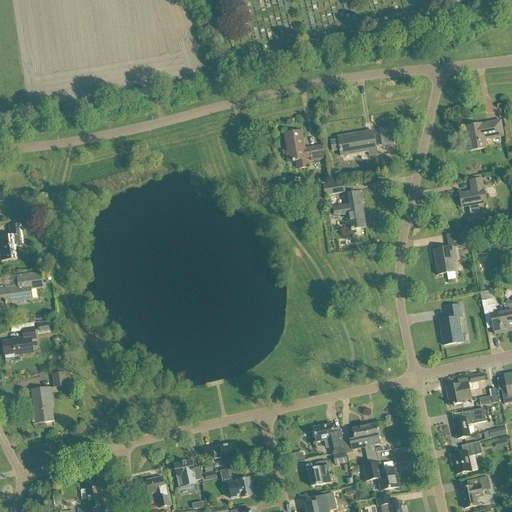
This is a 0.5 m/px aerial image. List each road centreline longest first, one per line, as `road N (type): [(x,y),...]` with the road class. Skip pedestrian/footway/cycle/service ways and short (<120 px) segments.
road 1 (unclassified): [(439,69),(320,83),(143,127),(0,149)]
road 2 (residential): [(415,378),(400,256),(439,69)]
road 3 (residential): [(264,413),(415,378)]
road 4 (residential): [(123,444),(264,413)]
road 5 (residential): [(442,511),(415,378)]
